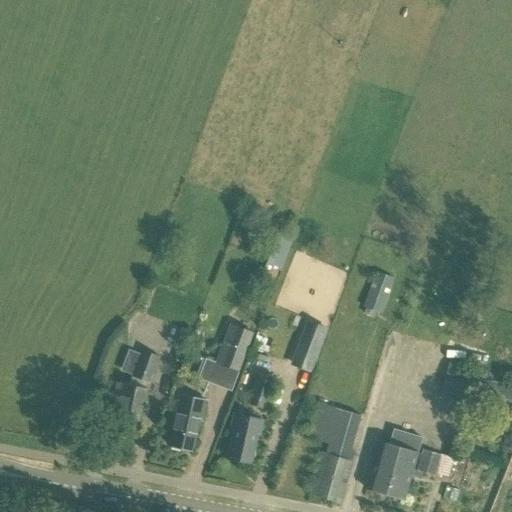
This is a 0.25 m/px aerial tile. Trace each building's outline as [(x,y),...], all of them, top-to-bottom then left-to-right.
[(270,255),(283,261),(299,229),(286,223),(270,255)] [(365,307),(363,312),(375,317),(377,312),(381,313),(393,278),(377,272),(364,307),(365,307)] [(328,328),(312,322),(294,366),(310,373),(328,328)] [(237,371),(244,351),(252,332),(229,323),(214,362),(226,367),(237,371)] [(268,343),(273,329),(260,325),(255,339),(268,343)] [(131,377),(150,383),(160,357),(141,350),(138,357),(128,353),(120,372),(131,376),(131,377)] [(440,392),(511,412),(511,387),(447,370),(440,392)] [(247,404),(265,410),(273,385),(256,379),(247,404)] [(106,429),(112,430),(111,433),(136,438),(147,390),(122,385),(115,416),(110,415),(106,429)] [(168,445),(192,451),(199,421),(203,422),(207,404),(176,397),(172,413),(175,414),(168,445)] [(226,458),(251,463),(257,433),(260,434),(263,420),(233,414),(230,427),(233,428),(226,458)] [(447,443),(454,435),(439,421),(431,429),(447,443)] [(366,489),(402,499),(410,474),(421,477),(422,473),(447,480),(453,458),(422,449),(416,470),(411,469),(420,439),(392,430),(388,445),(379,443),(366,489)] [(321,454),(309,494),(341,503),(352,463),(321,454)]
